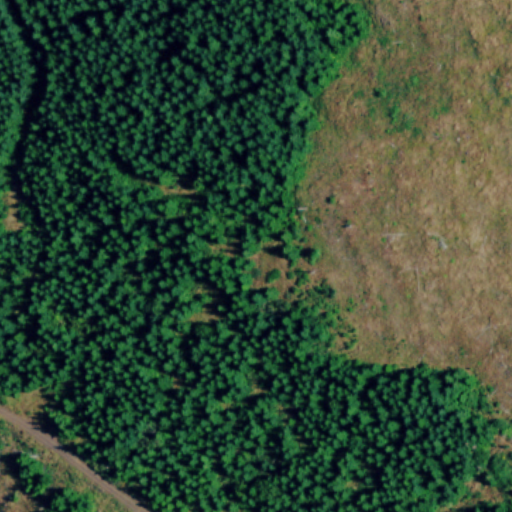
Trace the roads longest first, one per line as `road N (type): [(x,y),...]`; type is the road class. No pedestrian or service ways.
road 1 (track): [(19,0),(27,21),(28,143),(17,222)]
road 2 (track): [(0,404),(163,511)]
